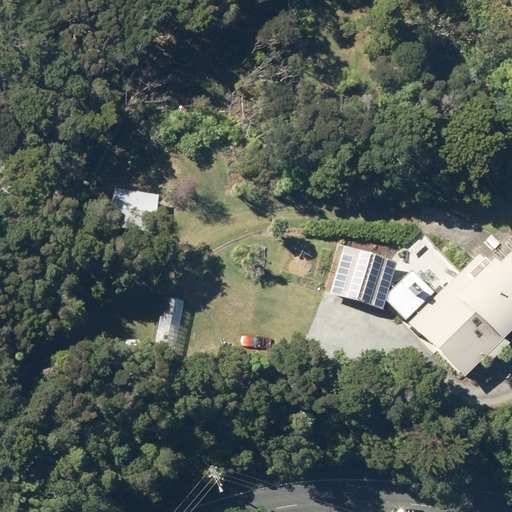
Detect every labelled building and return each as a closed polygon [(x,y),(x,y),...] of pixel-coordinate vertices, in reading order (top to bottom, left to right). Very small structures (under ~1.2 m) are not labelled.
[(449,87),(424,68),(405,91),(430,110),(449,87)] [(122,204),(120,230),(154,232),(155,207),(122,204)] [(341,252),(329,295),(376,308),(388,265),(341,252)] [(481,357),(487,363),(497,354),(492,350),(511,329),(511,255),(492,276),(485,270),(474,259),(406,327),(459,379),(481,357)] [(323,282),(278,269),(270,298),(315,311),(323,282)] [(402,322),(429,295),(407,274),(386,295),(389,298),(384,303),(402,322)] [(170,350),(177,299),(151,295),(147,327),(125,324),(122,343),(170,350)]
